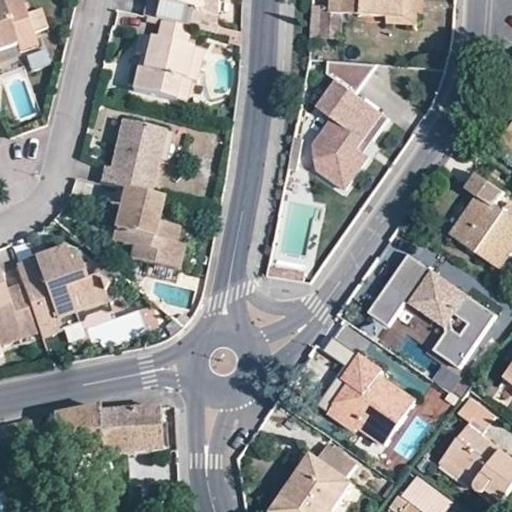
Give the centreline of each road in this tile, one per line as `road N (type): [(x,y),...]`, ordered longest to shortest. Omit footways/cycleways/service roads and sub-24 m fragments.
road 1 (residential): [(331,295),(459,103),(476,0)]
road 2 (residential): [(230,272),(269,0)]
road 3 (residential): [(0,229),(53,192),(99,0)]
road 4 (residential): [(147,372),(0,402)]
